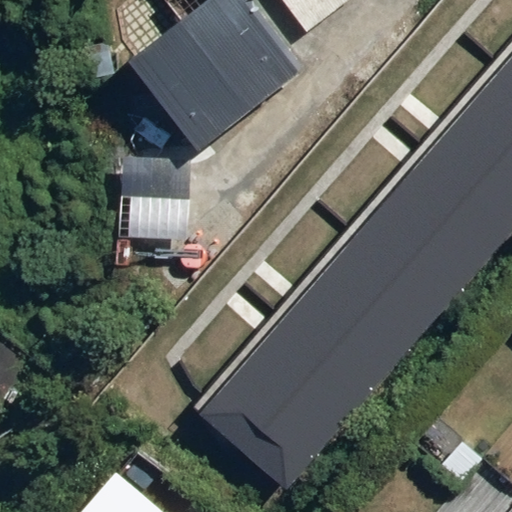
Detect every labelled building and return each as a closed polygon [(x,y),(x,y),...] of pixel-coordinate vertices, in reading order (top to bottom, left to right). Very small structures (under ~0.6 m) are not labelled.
[(179,0),(107,60),(179,154),(280,77),(235,18),(258,0),(274,0),(300,34),(344,0),(179,0)] [(511,42),(175,406),(263,487),(511,218),(511,42)] [(186,166),(110,158),(100,242),(176,251),(186,166)] [(511,511),(511,425),(489,452),(511,472),(511,494),(496,511),(511,511)] [(193,511),(145,462),(93,511),(193,511)]
